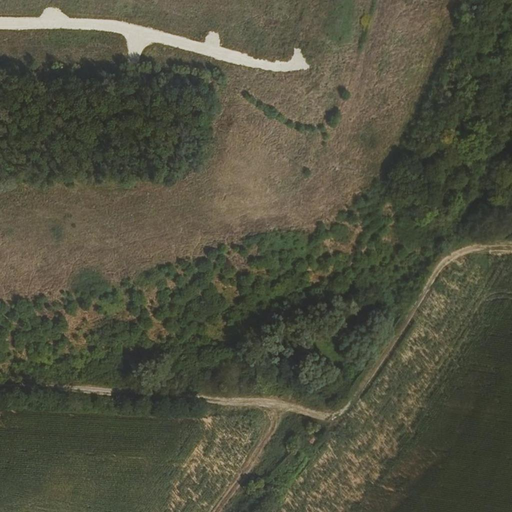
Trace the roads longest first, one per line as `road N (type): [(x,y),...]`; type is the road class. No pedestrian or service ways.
road 1 (track): [(0,389),(275,403),(331,417),(362,388),(443,266),(511,245)]
road 2 (track): [(0,25),(115,26),(279,65)]
